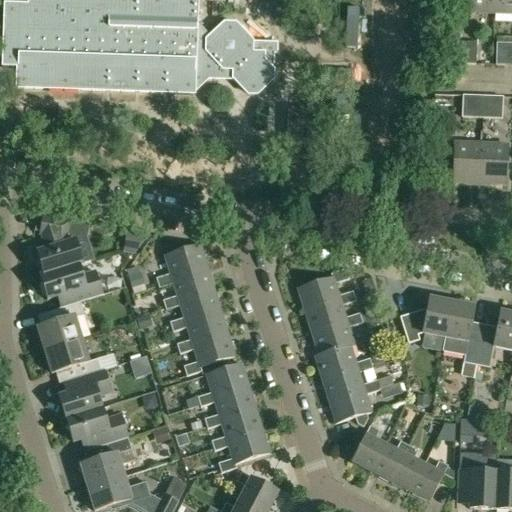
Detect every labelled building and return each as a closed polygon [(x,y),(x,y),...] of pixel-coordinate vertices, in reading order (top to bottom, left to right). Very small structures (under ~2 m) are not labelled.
[(193,94),(194,77),(232,78),(247,95),(256,95),(273,79),(273,71),(263,61),(263,54),(277,54),(277,43),(252,43),(235,25),(224,24),(206,41),(195,41),(196,0),(28,0),(27,27),(19,27),(19,22),(14,17),(4,16),(2,66),(17,67),(16,89),(193,94)] [(468,0),(469,12),(493,13),(493,0),(468,0)] [(511,0),(493,0),(493,13),(511,13),(511,0)] [(456,65),(476,65),(476,43),(456,42),(456,65)] [(511,43),(497,43),(496,66),(511,66),(511,43)] [(462,118),(482,119),(482,96),(463,96),(462,118)] [(503,97),(482,96),(482,119),(502,120),(503,97)] [(433,118),(434,101),(422,101),(421,117),(433,118)] [(452,182),(479,183),(481,144),(454,143),(452,182)] [(505,184),(506,145),(481,144),(479,183),(505,184)] [(95,262),(87,239),(71,244),(69,237),(71,223),(44,219),(41,235),(43,236),(48,251),(38,254),(45,276),(45,277),(79,266),(79,267),(95,262)] [(150,234),(127,230),(123,254),(134,256),(150,234)] [(156,279),(158,284),(159,289),(173,285),(172,280),(207,269),(200,246),(164,257),(170,275),(156,279)] [(108,296),(131,291),(124,262),(101,268),(108,296)] [(75,292),(79,304),(80,304),(103,296),(96,273),(82,277),(79,267),(79,266),(45,277),(45,276),(41,277),(49,301),(75,292)] [(214,291),(207,269),(172,280),(173,285),(177,297),(154,304),(156,312),(165,309),(166,311),(180,307),(179,302),(214,291)] [(345,270),(330,275),(332,279),(297,290),(304,312),(340,301),(338,296),(335,284),(349,280),(345,270)] [(128,277),(131,290),(145,286),(141,274),(128,277)] [(373,290),(369,280),(361,283),(365,293),(373,290)] [(221,313),(214,291),(179,302),(180,307),(184,319),(162,326),(164,334),(172,332),(173,333),(187,329),(185,324),(221,313)] [(304,312),(311,334),(347,323),(345,318),(341,306),(356,302),(352,292),(338,296),(340,301),(304,312)] [(422,334),(445,338),(451,303),(429,299),(426,311),(423,310),(399,318),(408,344),(419,341),(417,335),(422,334)] [(463,363),(476,366),(482,334),(469,332),(474,307),(451,303),(445,338),(467,343),(463,363)] [(39,329),(46,352),(82,341),(75,318),(84,315),(80,304),(79,304),(56,311),(59,320),(58,323),(39,329)] [(493,348),(511,351),(511,314),(499,312),(495,337),(482,334),(476,366),(489,369),(493,348)] [(228,334),(221,313),(185,324),(187,329),(191,341),(177,345),(180,355),(194,351),(192,346),(228,334)] [(316,362),(352,351),(351,347),(354,346),(348,328),(363,324),(359,314),(345,318),(347,323),(311,334),(318,357),(315,358),(316,362)] [(148,315),(135,320),(139,332),(152,327),(148,315)] [(187,377),(202,372),(201,368),(235,357),(228,334),(192,346),(194,351),(198,363),(184,367),(187,377)] [(75,371),(78,380),(81,379),(102,372),(98,360),(89,363),(82,341),(46,352),(53,375),(72,369),(75,371)] [(352,351),(316,362),(322,380),(358,369),(356,364),(352,351)] [(102,360),(106,373),(122,368),(118,355),(102,360)] [(374,367),(384,363),(382,355),(372,359),(374,367)] [(151,376),(146,359),(145,359),(129,364),(134,381),(151,376)] [(322,380),(329,402),(365,391),(363,386),(359,374),(374,370),(370,360),(356,364),(358,369),(322,380)] [(212,394),(198,398),(186,402),(188,410),(200,406),(201,408),(216,404),(214,399),(250,388),(242,365),(207,377),(212,394)] [(60,398),(67,421),(103,409),(99,398),(111,394),(104,371),(102,372),(81,379),(84,390),(60,398)] [(377,382),(363,386),(365,391),(329,402),(336,425),(356,419),(358,425),(364,429),(369,420),(367,415),(372,414),(366,396),(380,392),(377,382)] [(256,410),(250,388),(214,399),(216,404),(220,416),(205,420),(208,430),(223,426),(221,421),(256,410)] [(416,407),(428,408),(428,397),(416,397),(416,407)] [(99,436),(102,447),(107,446),(129,439),(121,416),(106,421),(103,409),(67,421),(74,444),(99,436)] [(263,432),(256,410),(221,421),(223,426),(227,438),(212,442),(215,452),(230,448),(228,443),(263,432)] [(487,411),(485,422),(502,423),(503,414),(487,411)] [(204,429),(201,420),(189,424),(191,433),(204,429)] [(352,464),(372,474),(386,446),(375,441),(380,432),(371,427),(352,464)] [(156,446),(170,441),(166,429),(152,433),(156,446)] [(228,443),(230,448),(234,459),(219,464),(222,474),(237,469),(236,465),(270,455),(263,432),(228,443)] [(174,438),(178,449),(190,445),(186,434),(174,438)] [(136,462),(129,439),(107,446),(102,447),(107,446),(111,457),(82,466),(89,489),(125,478),(121,467),(136,462)] [(372,474),(391,484),(410,447),(401,443),(396,452),(386,446),(372,474)] [(391,484),(409,494),(424,466),(414,461),(418,452),(410,447),(391,484)] [(156,470),(178,462),(174,450),(152,458),(156,470)] [(429,504),(444,477),(453,482),(453,473),(447,470),(448,467),(439,462),(435,471),(424,466),(409,494),(429,504)] [(458,472),(458,488),(467,488),(470,493),(470,510),(495,511),(496,473),(458,472)] [(511,473),(496,473),(495,511),(511,511),(511,473)] [(246,488),(240,498),(266,511),(269,511),(279,493),(242,474),(237,483),(246,488)] [(128,489),(125,478),(89,489),(95,511),(113,507),(113,509),(151,497),(146,483),(128,489)] [(173,511),(178,503),(178,502),(165,495),(156,511),(173,511)] [(226,504),(221,511),(266,511),(240,498),(235,509),(226,504)]
